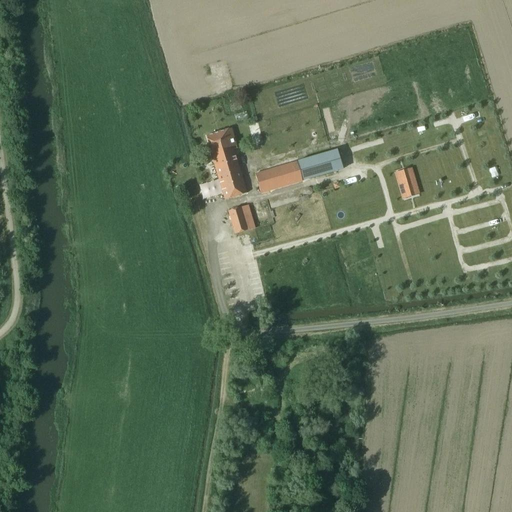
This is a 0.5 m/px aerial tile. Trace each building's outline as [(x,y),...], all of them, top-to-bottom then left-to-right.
[(246,193),(233,150),(236,149),(236,146),(231,129),(206,136),(209,145),(204,147),(203,149),(204,153),(206,154),(211,153),(225,199),(246,193)] [(303,182),(297,162),(255,174),(261,195),(303,182)] [(397,173),(405,199),(416,195),(409,170),(397,173)] [(228,211),(235,234),(255,228),(248,205),(228,211)] [(245,437),(270,440),(272,418),(247,415),(245,437)]
